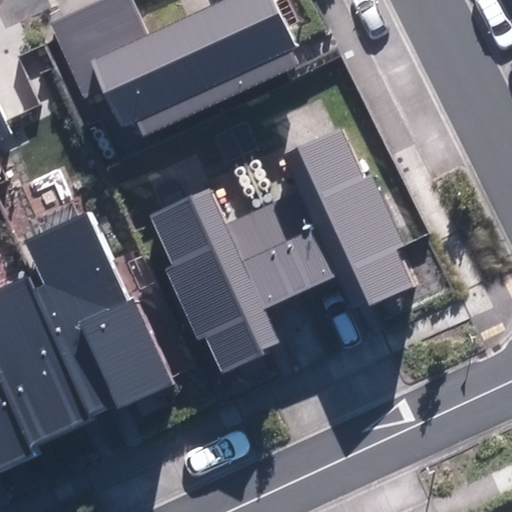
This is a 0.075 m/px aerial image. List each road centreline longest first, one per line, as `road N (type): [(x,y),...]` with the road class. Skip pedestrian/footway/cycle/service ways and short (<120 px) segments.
road 1 (residential): [(232,511),(511,380)]
road 2 (residential): [(511,174),(429,0)]
